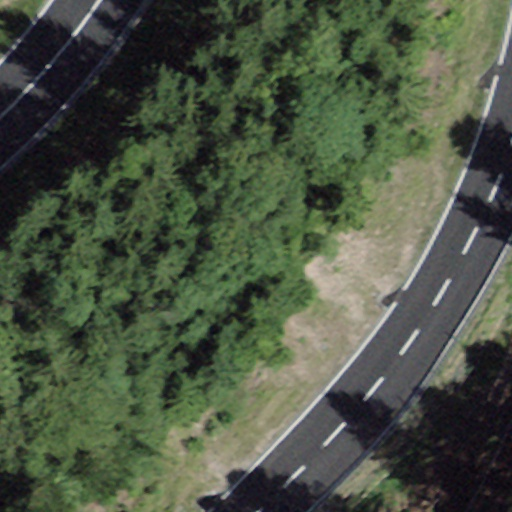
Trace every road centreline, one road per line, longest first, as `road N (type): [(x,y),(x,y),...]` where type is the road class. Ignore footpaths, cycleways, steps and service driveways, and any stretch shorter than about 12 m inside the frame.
road 1 (secondary): [(511,151),(463,258),(415,336),(353,417),(259,511)]
road 2 (secondary): [(0,118),(101,0)]
